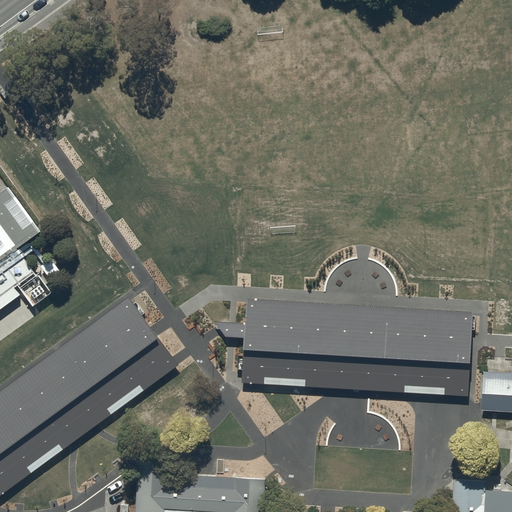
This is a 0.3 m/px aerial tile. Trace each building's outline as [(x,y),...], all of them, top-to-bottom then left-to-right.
[(0,310),(42,280),(0,220),(0,310)] [(0,390),(0,495),(77,439),(95,426),(179,365),(128,297),(0,390)] [(242,383),(468,396),(473,312),(247,299),(242,383)] [(511,371),(481,370),(479,408),(511,409),(511,371)] [(122,507),(121,511),(261,511),(264,476),(167,471),(167,465),(135,463),(133,508),(122,507)] [(344,465),(343,480),(378,481),(378,485),(384,485),(384,482),(390,483),(391,467),(344,465)] [(511,511),(511,493),(485,491),(485,482),(453,480),(451,511),(511,511)]
